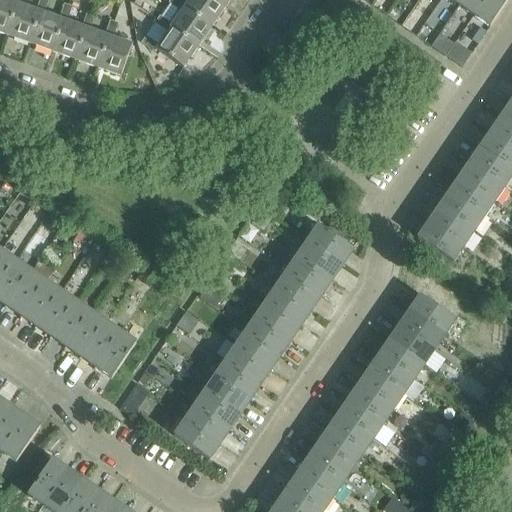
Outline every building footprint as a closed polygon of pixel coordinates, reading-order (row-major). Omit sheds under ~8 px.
[(0,0),(0,34),(4,36),(17,0),(12,0),(11,3),(0,0)] [(17,0),(4,36),(27,45),(43,0),(39,0),(35,12),(19,6),(21,0),(17,0)] [(47,0),(43,0),(27,45),(50,53),(67,7),(63,5),(58,20),(43,15),(48,0),(47,0)] [(170,0),(170,1),(211,29),(224,9),(211,0),(189,0),(186,6),(176,0),(170,0)] [(211,0),(224,9),(230,0),(211,0)] [(463,0),(458,7),(473,18),(485,0),(463,0)] [(485,0),(473,18),(489,28),(508,0),(485,0)] [(159,17),(156,21),(197,49),(211,29),(170,1),(167,4),(169,5),(160,18),(159,17)] [(67,7),(50,53),(73,61),(90,15),(86,14),(81,28),(66,23),(71,8),(67,7)] [(90,15),(73,61),(96,69),(113,23),(109,22),(104,37),(88,31),(94,16),(90,15)] [(145,37),(140,44),(154,53),(155,51),(183,69),(197,49),(156,21),(154,24),(145,37)] [(113,23),(96,69),(119,78),(131,47),(111,39),(117,25),(113,23)] [(454,45),(445,58),(462,69),(471,55),(455,44),(454,45)] [(499,121),(511,129),(511,108),(509,106),(499,121)] [(489,136),(511,151),(511,129),(499,121),(489,136)] [(478,151),(511,173),(511,151),(489,136),(478,151)] [(468,165),(504,190),(511,177),(511,173),(478,151),(468,165)] [(458,180),(493,205),(504,190),(468,165),(458,180)] [(448,195),(483,219),(493,205),(458,180),(448,195)] [(438,210),(473,234),(483,219),(448,195),(438,210)] [(427,225),(463,249),(473,234),(438,210),(427,225)] [(452,265),(463,249),(427,225),(417,240),(452,265)] [(306,244),(341,268),(352,252),(317,228),(306,244)] [(296,259),(331,282),(341,268),(306,244),(296,259)] [(0,253),(0,285),(15,263),(0,253)] [(286,273),(321,297),(331,282),(296,259),(286,273)] [(15,263),(0,285),(0,304),(6,309),(30,273),(15,263)] [(30,273),(6,309),(21,319),(45,283),(30,273)] [(276,288),(311,312),(321,297),(286,273),(276,288)] [(45,283),(21,319),(35,329),(60,294),(45,283)] [(266,303),(301,327),(311,312),(276,288),(266,303)] [(206,290),(199,299),(209,307),(216,297),(206,290)] [(60,294),(35,329),(50,339),(75,304),(60,294)] [(409,313),(444,337),(455,321),(420,297),(409,313)] [(256,318),(291,342),(301,327),(266,303),(256,318)] [(75,304),(50,339),(65,349),(89,314),(75,304)] [(399,328),(434,352),(444,337),(409,313),(399,328)] [(89,314),(65,349),(80,360),(104,324),(89,314)] [(185,315),(175,329),(187,337),(197,323),(185,315)] [(245,333),(280,357),(291,342),(256,318),(245,333)] [(104,324),(80,360),(95,370),(119,334),(104,324)] [(389,342),(424,367),(434,352),(399,328),(389,342)] [(235,348),(270,372),(280,357),(245,333),(235,348)] [(119,334),(95,370),(110,380),(135,345),(119,334)] [(378,357),(414,382),(424,367),(389,342),(378,357)] [(225,363),(260,387),(270,372),(235,348),(225,363)] [(368,372),(404,396),(414,382),(378,357),(368,372)] [(215,378),(250,401),(260,387),(225,363),(215,378)] [(358,387),(393,411),(404,396),(368,372),(358,387)] [(144,374),(137,385),(145,390),(152,380),(144,374)] [(205,392),(240,416),(250,401),(215,378),(205,392)] [(348,402),(383,426),(393,411),(358,387),(348,402)] [(195,407),(230,431),(240,416),(205,392),(195,407)] [(0,402),(0,420),(8,408),(0,402)] [(338,417),(373,441),(383,426),(348,402),(338,417)] [(184,422),(219,446),(230,431),(195,407),(184,422)] [(8,408),(0,420),(0,451),(23,418),(8,408)] [(459,415),(449,429),(463,439),(466,435),(473,424),(459,415)] [(327,432),(363,456),(373,441),(338,417),(327,432)] [(23,418),(0,451),(0,453),(15,464),(39,429),(23,418)] [(209,462),(219,446),(184,422),(174,438),(209,462)] [(317,447),(353,471),(363,456),(327,432),(317,447)] [(307,462),(342,486),(353,471),(317,447),(307,462)] [(27,496),(43,507),(67,472),(52,461),(27,496)] [(297,476),(332,501),(342,486),(307,462),(297,476)] [(67,472),(43,507),(50,511),(61,511),(82,482),(67,472)] [(287,491),(316,511),(324,511),(332,501),(297,476),(287,491)] [(82,482),(61,511),(83,511),(97,493),(82,482)] [(276,506),(284,511),(316,511),(287,491),(276,506)] [(97,493),(83,511),(105,511),(112,503),(97,493)] [(124,511),(112,503),(105,511),(124,511)]
